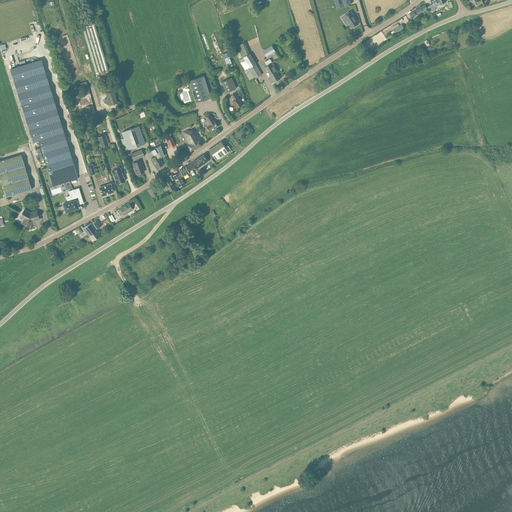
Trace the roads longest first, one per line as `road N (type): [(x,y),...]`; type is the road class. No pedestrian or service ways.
road 1 (tertiary): [(0,257),(137,192),(420,0)]
road 2 (unclassified): [(173,202),(279,121),(463,14)]
road 3 (track): [(146,240),(115,265),(158,327),(215,445)]
road 4 (unclassified): [(0,323),(46,283),(173,202)]
